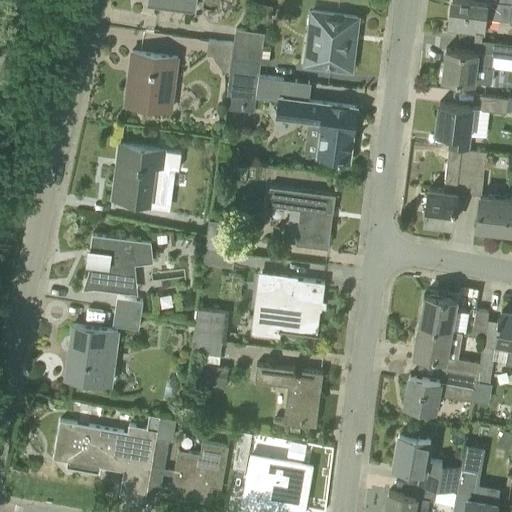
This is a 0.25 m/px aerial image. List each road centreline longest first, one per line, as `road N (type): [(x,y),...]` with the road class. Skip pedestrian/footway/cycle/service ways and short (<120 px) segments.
road 1 (tertiary): [(0,398),(87,0)]
road 2 (residential): [(342,511),(377,249)]
road 3 (residential): [(377,249),(408,0)]
road 4 (residential): [(511,273),(377,249)]
